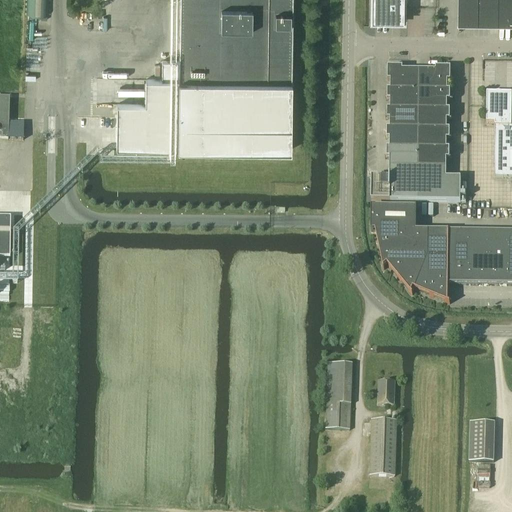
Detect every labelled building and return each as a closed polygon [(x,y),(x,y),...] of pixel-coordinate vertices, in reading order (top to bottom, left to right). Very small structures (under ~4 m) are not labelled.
[(48,12),(48,0),(27,0),(27,11),(44,12),(48,12)] [(179,0),(179,61),(179,79),(291,81),(292,0),(179,0)] [(407,0),(373,0),(373,21),(399,21),(399,19),(405,19),(405,6),(407,0)] [(477,22),(479,22),(479,0),(458,0),(459,16),(459,20),(458,20),(458,22),(460,22),(467,22),(470,22),(478,22),(477,22)] [(479,0),(479,22),(480,22),(488,22),(490,22),(498,22),(499,22),(499,0),(479,0)] [(511,0),(499,0),(499,22),(500,22),(508,22),(508,23),(510,23),(510,22),(511,22),(511,0)] [(116,104),(116,148),(180,149),(180,151),(182,154),(185,151),(185,149),(290,150),(291,81),(179,79),(179,61),(162,61),(162,80),(145,80),(145,105),(116,104)] [(391,82),(391,91),(419,92),(419,72),(400,72),(400,69),(388,69),(388,82),(391,82)] [(447,92),(448,83),(451,83),(451,69),(439,69),(439,72),(419,72),(419,92),(447,92)] [(391,99),(390,111),(419,111),(419,92),(391,91),(388,91),(388,99),(391,99)] [(447,112),(447,111),(447,99),(450,99),(450,92),(447,92),(419,92),(419,111),(447,112)] [(495,128),(495,156),(495,179),(511,179),(511,128),(511,95),(487,95),(487,125),(495,125),(495,128)] [(0,98),(0,136),(8,137),(9,99),(0,98)] [(390,118),(390,130),(419,131),(419,111),(390,111),(387,110),(387,118),(390,118)] [(447,131),(447,119),(450,119),(450,111),(447,111),(447,112),(419,111),(419,131),(447,131)] [(390,137),(390,149),(390,150),(418,150),(419,131),(390,130),(387,130),(387,137),(390,137)] [(447,150),(447,138),(450,138),(450,131),(447,131),(419,131),(418,150),(447,150)] [(446,179),(446,170),(418,169),(418,150),(390,150),(390,149),(387,149),(387,157),(390,157),(390,178),(372,178),(371,203),(461,204),(461,179),(446,179)] [(418,169),(446,170),(447,157),(450,158),(450,150),(447,150),(418,150),(418,169)] [(416,233),(417,209),(371,209),(371,233),(376,233),(384,271),(384,269),(387,266),(388,268),(416,245),(416,233)] [(10,224),(0,223),(0,258),(9,259),(10,224)] [(416,245),(388,268),(412,295),(413,291),(448,304),(449,233),(416,233),(416,245)] [(511,233),(449,233),(448,286),(511,286),(511,233)] [(327,365),(325,431),(349,432),(351,366),(327,365)] [(377,406),(393,407),(394,384),(378,383),(377,406)] [(396,422),(371,421),(369,477),(394,478),(396,422)] [(469,463),(494,464),(495,424),(470,424),(469,463)]
